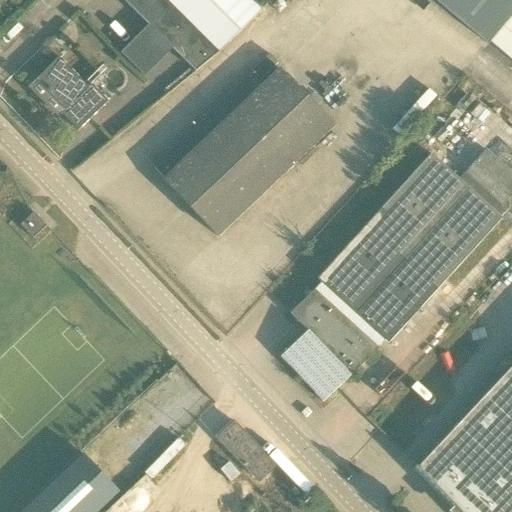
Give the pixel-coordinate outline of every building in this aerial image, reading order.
[(271,0),(122,0),(196,72),(260,11),(271,0)] [(511,0),(434,0),(488,46),(492,42),(511,61),(511,0)] [(88,89),(81,81),(59,59),(36,81),(65,111),(61,115),(78,131),(108,102),(92,85),(88,89)] [(333,127),(279,70),(261,87),(250,75),(153,168),(164,179),(218,238),(333,127)] [(511,196),(511,175),(485,151),(458,181),(430,155),(319,279),(323,283),(315,290),(290,314),(307,332),(280,358),(323,403),(375,354),(384,341),(388,345),(501,220),(499,218),(509,206),(506,203),(511,196)] [(32,239),(46,227),(33,213),(20,226),(32,239)] [(511,511),(511,362),(417,468),(415,468),(457,511),(511,511)] [(258,482),(274,467),(233,423),(217,438),(258,482)] [(84,452),(19,511),(94,511),(118,489),(84,452)]
